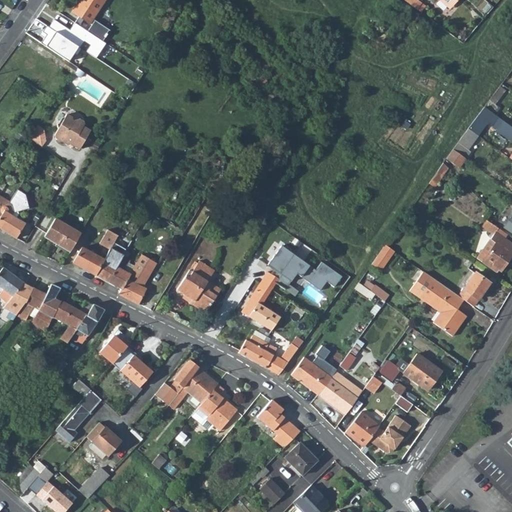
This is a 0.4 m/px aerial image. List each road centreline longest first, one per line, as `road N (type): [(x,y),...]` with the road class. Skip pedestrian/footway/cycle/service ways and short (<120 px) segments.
road 1 (residential): [(0,245),(275,387),(375,480),(395,488)]
road 2 (residential): [(511,315),(395,488)]
road 3 (unknown): [(9,252),(64,185),(71,159),(58,150)]
